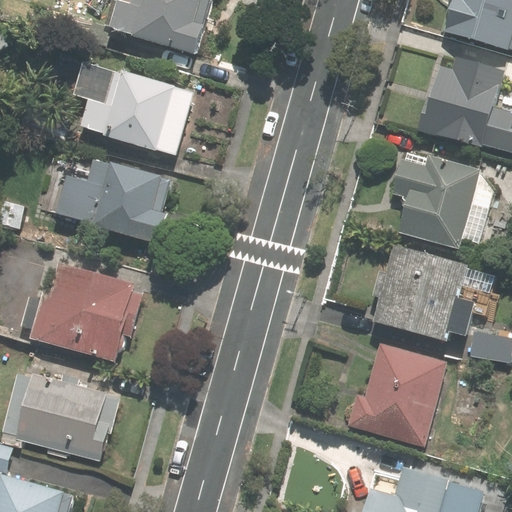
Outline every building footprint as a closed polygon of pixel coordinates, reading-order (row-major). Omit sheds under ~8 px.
[(132,0),(124,28),(210,54),(226,0),(132,0)] [(511,0),(463,0),(454,33),(511,48),(511,0)] [(0,51),(1,51),(2,52),(3,52),(4,52),(5,51),(7,51),(8,50),(8,49),(9,49),(10,47),(10,46),(10,45),(10,43),(10,42),(9,41),(9,40),(7,39),(7,38),(6,38),(4,37),(3,37),(1,37),(0,38),(0,51)] [(511,109),(499,106),(507,75),(451,60),(439,104),(432,102),(424,132),(486,150),(488,144),(511,150),(511,109)] [(112,139),(180,158),(198,97),(131,79),(131,80),(90,68),(82,99),(96,103),(88,130),(113,137),(112,139)] [(57,92),(58,94),(59,95),(60,96),(61,97),(63,98),(64,98),(66,98),(67,98),(69,97),(70,96),(72,96),(72,95),(74,93),(74,92),(75,90),(75,89),(75,87),(74,86),(74,84),(73,83),(71,82),(70,81),(69,81),(67,80),(65,80),(64,80),(62,81),(61,81),(60,82),(59,83),(58,84),(58,86),(57,87),(57,89),(57,90),(57,92)] [(0,125),(68,144),(75,120),(31,108),(30,113),(0,104),(0,125)] [(407,239),(463,254),(485,174),(436,161),(433,171),(410,165),(401,196),(417,200),(407,239)] [(101,229),(165,247),(173,220),(165,218),(174,185),(104,165),(88,222),(103,226),(101,229)] [(151,272),(187,282),(193,259),(157,249),(151,272)] [(452,344),(473,271),(403,252),(395,281),(387,279),(382,297),(390,300),(383,325),(452,344)] [(48,294),(36,339),(121,363),(128,336),(135,338),(146,300),(136,297),(138,289),(65,269),(57,297),(48,294)] [(508,339),(480,338),(479,359),(507,360),(508,339)] [(357,429),(428,448),(450,368),(389,351),(374,404),(365,401),(357,429)] [(25,442),(105,463),(122,402),(82,391),(84,382),(67,377),(65,387),(23,375),(4,443),(23,448),(25,442)] [(16,451),(0,446),(0,472),(10,475),(16,451)] [(486,476),(464,469),(458,487),(480,495),(486,476)] [(444,511),(452,485),(411,474),(410,478),(383,471),(371,511),(444,511)] [(72,511),(76,500),(0,478),(0,511),(72,511)]
